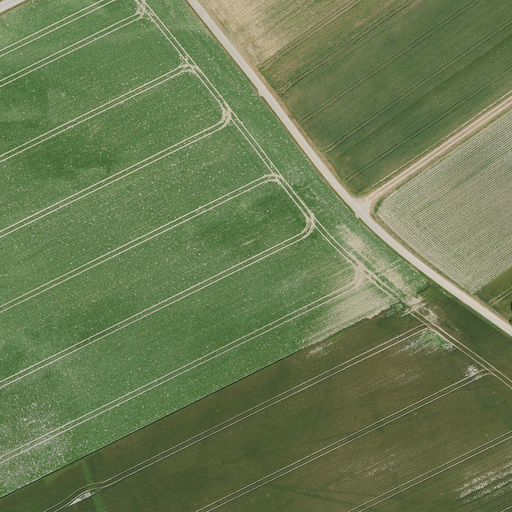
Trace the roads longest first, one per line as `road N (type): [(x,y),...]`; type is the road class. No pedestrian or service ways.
road 1 (unclassified): [(191,0),(355,209),(511,331)]
road 2 (track): [(355,209),(511,99)]
